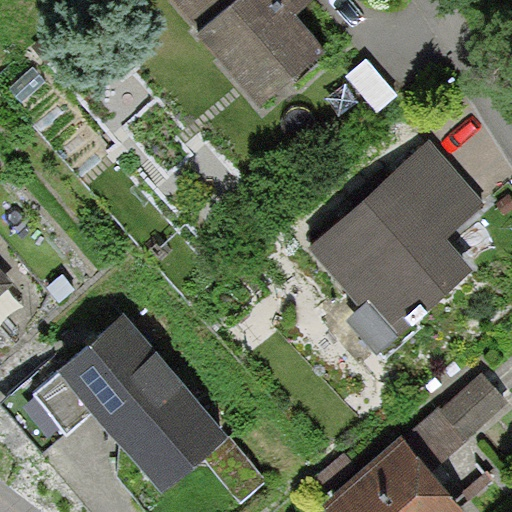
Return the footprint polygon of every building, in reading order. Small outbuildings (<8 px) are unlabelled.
[(314,0),(169,0),(260,111),(329,54),(297,15),(314,0)] [(368,61),(348,79),(378,112),(398,94),(368,61)] [(487,203),(433,143),(310,252),(362,309),(348,322),(379,356),(383,352),(386,355),(417,328),(414,324),(473,271),(445,240),(487,203)] [(0,301),(19,284),(0,263),(0,301)] [(57,357),(3,402),(48,454),(93,416),(161,497),(230,439),(130,320),(69,371),(57,357)] [(484,375),(441,414),(466,444),(509,404),(484,375)] [(432,472),(466,444),(441,414),(438,411),(323,505),(328,511),(465,511),(438,479),(432,472)]
